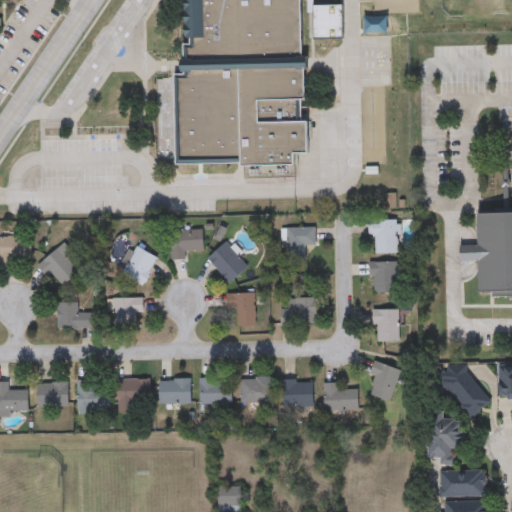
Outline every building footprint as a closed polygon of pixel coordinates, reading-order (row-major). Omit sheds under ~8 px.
[(303,0),(306,101),(302,101),(302,124),(307,124),(308,154),(293,154),(293,165),(243,167),(243,162),(179,163),(177,78),(186,77),(185,47),(191,47),(191,39),(187,39),(186,0),(303,0)] [(511,214),(511,293),(480,294),(480,263),(462,263),(462,247),(479,247),(478,215),(511,214)] [(399,254),(375,254),(375,238),(369,238),(369,221),(399,221),(399,254)] [(315,246),(306,246),(306,261),(287,261),(287,229),(315,229),(315,246)] [(172,258),(170,232),(203,230),(205,256),(172,258)] [(0,238),(32,238),(32,263),(0,263),(0,238)] [(208,261),(225,244),(249,267),(232,284),(208,261)] [(158,261),(143,287),(117,273),(132,246),(158,261)] [(63,287),(52,273),(46,278),(37,267),(60,249),(79,274),(63,287)] [(370,263),(399,263),(399,294),(370,294),(370,263)] [(256,326),(229,326),(229,294),(256,294),(256,326)] [(144,299),(144,314),(135,314),(135,327),(114,327),(114,299),(144,299)] [(281,310),(289,310),(289,300),(317,300),(317,325),(281,325),(281,310)] [(58,331),(57,304),(78,304),(78,314),(94,314),(95,330),(58,331)] [(400,343),(372,343),(372,311),(400,311),(400,343)] [(460,362),(492,404),(469,421),(438,380),(460,362)] [(371,375),(374,363),(401,371),(392,403),(370,397),(376,377),(371,375)] [(511,367),(511,399),(499,399),(499,367),(511,367)] [(273,412),(261,412),(261,404),(242,404),(242,379),(273,379),(273,412)] [(232,380),(232,405),(200,405),(200,380),(232,380)] [(191,381),(191,411),(161,411),(161,381),(191,381)] [(101,389),(110,389),(111,414),(78,414),(78,382),(101,382),(101,389)] [(119,382),(149,382),(149,415),(119,415),(119,382)] [(314,409),(281,409),(281,382),(314,382),(314,409)] [(0,384),(10,384),(10,391),(29,391),(29,415),(0,415),(0,384)] [(38,384),(69,384),(69,409),(38,409),(38,384)] [(325,385),(339,385),(339,391),(359,391),(359,412),(325,412),(325,385)] [(468,422),(462,451),(456,450),(452,467),(441,465),(442,461),(426,457),(435,415),(468,422)] [(487,498),(441,498),(441,472),(487,472),(487,498)] [(218,511),(218,489),(241,489),(241,511),(218,511)] [(488,503),(488,511),(442,511),(442,503),(488,503)]
